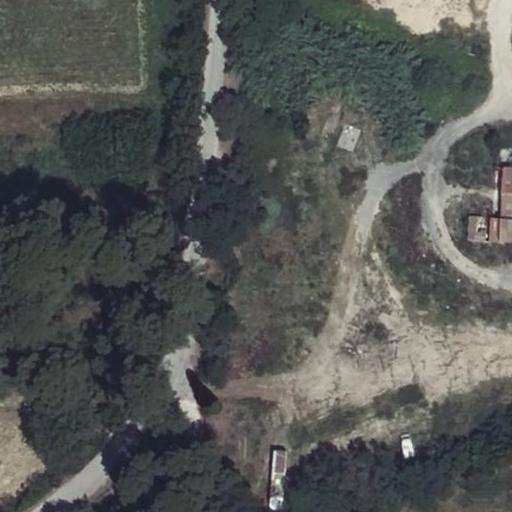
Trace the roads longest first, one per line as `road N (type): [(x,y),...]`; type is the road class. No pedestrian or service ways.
road 1 (unclassified): [(218,0),(180,373),(165,421),(39,511)]
road 2 (unknown): [(180,373),(200,511)]
